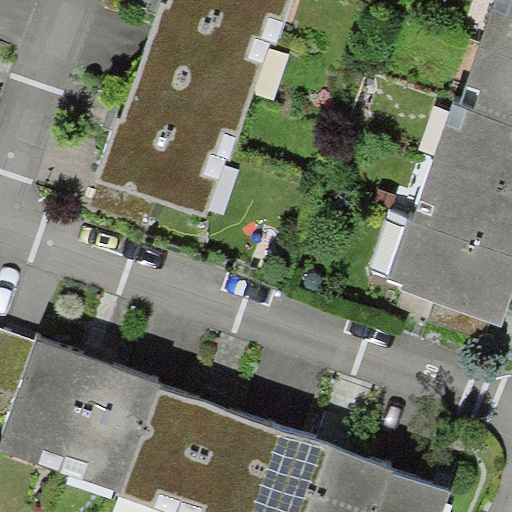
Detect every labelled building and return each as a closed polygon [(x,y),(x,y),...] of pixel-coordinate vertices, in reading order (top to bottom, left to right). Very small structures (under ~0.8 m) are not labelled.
[(161,0),(141,56),(254,96),(276,36),(175,0),(161,0)] [(279,37),(292,0),(175,0),(276,36),(279,37)] [(511,0),(493,0),(480,39),(511,50),(511,0)] [(511,50),(480,39),(460,98),(511,115),(511,50)] [(141,56),(119,116),(232,157),(254,96),(141,56)] [(454,96),(433,154),(511,181),(511,115),(460,98),(454,96)] [(210,217),(232,157),(119,116),(98,177),(210,217)] [(511,181),(433,154),(413,213),(511,247),(511,181)] [(499,311),(511,272),(511,247),(413,213),(392,274),(408,279),(400,304),(485,334),(493,309),(499,311)] [(0,350),(0,387),(17,393),(0,442),(61,463),(99,354),(38,333),(36,337),(8,327),(0,350)] [(119,483),(156,378),(157,374),(99,354),(61,463),(119,483)] [(176,507),(214,398),(156,378),(119,483),(118,487),(176,507)] [(191,511),(240,511),(273,418),(214,398),(176,507),(191,511)] [(306,511),(332,439),(273,418),(240,511),(306,511)] [(332,439),(306,511),(372,511),(389,463),(391,459),(332,439)] [(389,463),(372,511),(439,511),(449,484),(389,463)]
